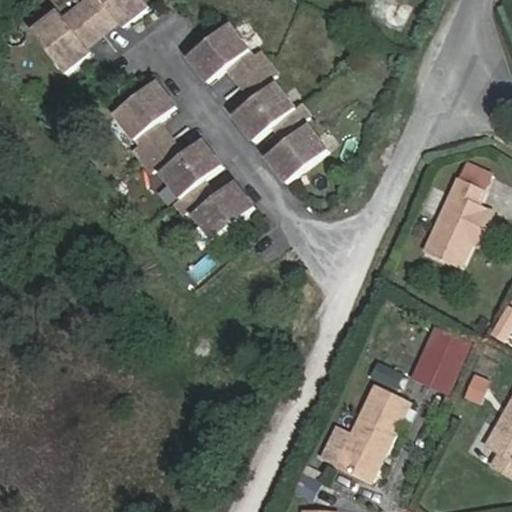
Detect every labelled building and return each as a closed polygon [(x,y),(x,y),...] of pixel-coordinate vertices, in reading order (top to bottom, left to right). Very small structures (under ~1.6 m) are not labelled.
[(62,12),(36,33),(68,74),(94,54),(88,47),(121,21),(127,29),(153,9),(145,0),(92,0),(83,7),(67,19),(62,12)] [(233,26),(191,58),(212,84),(231,69),(257,102),(237,117),(258,143),(277,128),(290,145),(271,160),(291,186),(333,153),(309,123),(313,119),(304,107),(299,111),(276,81),(281,77),(272,65),(262,54),(258,57),(233,26)] [(160,83),(118,115),(143,147),(138,151),(156,174),(161,171),(184,201),(180,204),(189,216),(194,212),(218,243),(259,211),(239,185),(219,200),(206,183),(226,168),(206,142),(186,157),(173,141),(160,124),(180,109),(160,83)] [(487,191),(462,180),(428,254),(463,269),(489,211),(480,208),(487,191)] [(511,324),(506,321),(497,337),(508,343),(511,336),(511,324)] [(470,351),(456,345),(445,368),(459,375),(470,351)] [(477,376),(467,400),(484,407),(494,383),(477,376)] [(322,459),(375,485),(414,404),(377,387),(353,435),(337,427),(322,459)] [(511,405),(489,446),(511,459),(511,405)] [(305,478),(298,492),(313,500),(321,486),(305,478)]
